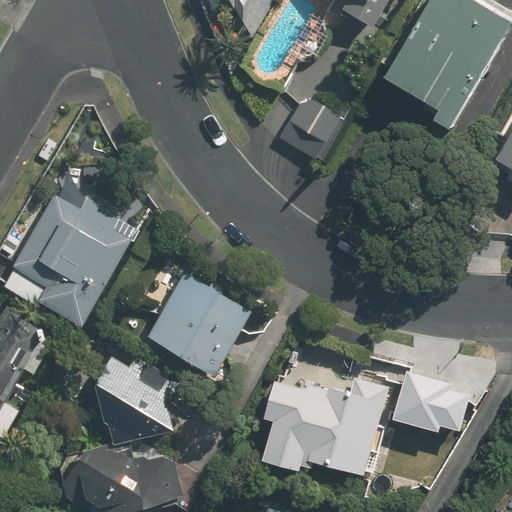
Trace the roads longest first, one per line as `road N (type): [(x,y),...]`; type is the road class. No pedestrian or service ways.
road 1 (residential): [(128,0),(186,126),(230,183),(300,250),(399,297),(511,308)]
road 2 (residential): [(96,0),(61,25),(0,119)]
